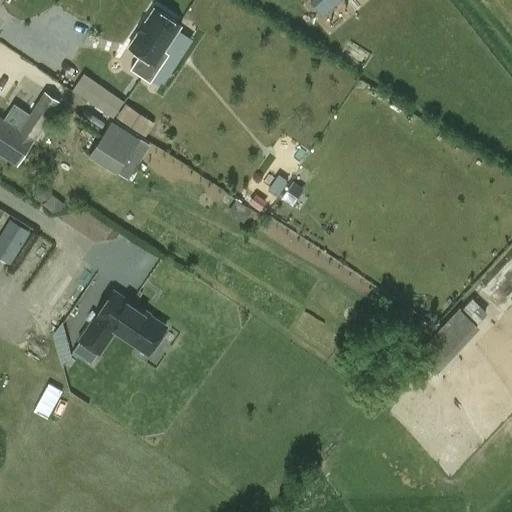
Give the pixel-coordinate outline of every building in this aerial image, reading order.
[(326,16),(342,0),(312,0),(312,1),(326,16)] [(160,14),(153,9),(144,22),(137,33),(128,46),(140,54),(130,69),(149,82),(168,54),(163,51),(179,27),(173,22),(174,21),(161,12),(160,14)] [(91,79),(80,95),(113,118),(124,102),(91,79)] [(45,93),(31,114),(14,104),(3,121),(0,118),(0,154),(16,165),(58,102),(45,93)] [(148,145),(110,120),(88,154),(126,179),(148,145)] [(281,193),(289,178),(279,173),(272,188),(281,193)] [(284,198),(295,204),(306,187),(295,180),(284,198)] [(0,257),(10,263),(30,231),(11,219),(0,236),(0,257)] [(114,330),(137,345),(147,352),(148,353),(165,328),(130,304),(113,292),(101,309),(80,340),(98,353),(114,330)] [(451,353),(490,311),(473,295),(434,338),(451,353)] [(50,382),(36,408),(50,415),(64,389),(50,382)]
